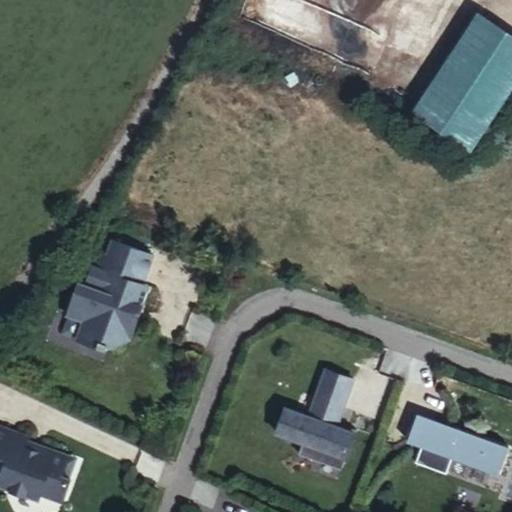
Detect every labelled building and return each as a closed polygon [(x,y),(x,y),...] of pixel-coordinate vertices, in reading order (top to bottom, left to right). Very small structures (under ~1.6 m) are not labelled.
[(307,0),(253,0),(246,17),(292,36),(307,0)] [(511,96),(511,32),(483,13),(415,113),(474,153),(511,96)] [(89,280),(83,278),(71,311),(86,317),(80,335),(110,346),(111,341),(115,343),(133,334),(138,319),(134,309),(137,300),(144,302),(151,282),(145,280),(155,251),(114,236),(109,251),(104,264),(96,261),(89,280)] [(109,251),(101,248),(96,261),(104,264),(109,251)] [(138,319),(144,302),(137,300),(134,309),(138,319)] [(352,375),(325,364),(314,393),(308,411),(285,402),(276,428),(302,438),(298,449),(299,450),(300,447),(340,462),(339,465),(340,465),(354,425),(337,418),(352,375)] [(503,441),(415,409),(406,436),(494,467),(503,441)] [(23,429),(0,420),(0,479),(2,481),(2,482),(42,497),(44,491),(66,499),(81,455),(45,442),(43,448),(19,438),(23,429)] [(35,433),(23,429),(19,438),(43,448),(45,442),(33,438),(35,433)] [(300,447),(299,450),(339,465),(340,462),(300,447)]
